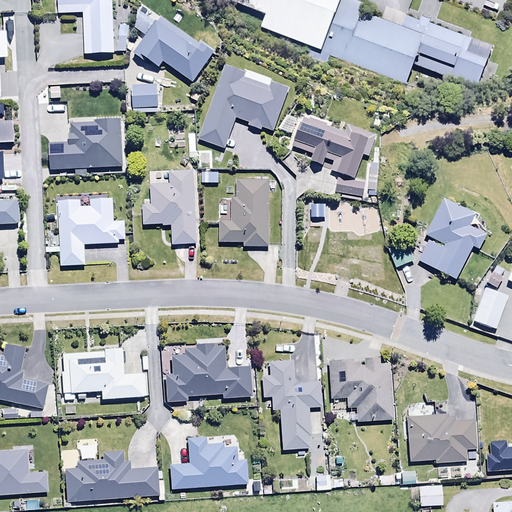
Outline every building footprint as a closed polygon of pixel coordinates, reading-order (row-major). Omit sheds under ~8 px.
[(110,54),(109,0),(54,0),(55,14),(80,14),(80,18),(75,18),(76,34),(82,34),(82,54),(110,54)] [(320,52),(342,0),(224,0),(262,15),(258,25),(307,47),(320,52)] [(342,0),(320,52),(307,47),(304,54),(326,64),(329,57),(404,85),(411,66),(477,91),(487,65),(465,56),(470,43),(432,28),(434,23),(423,19),(421,24),(405,18),(406,14),(385,6),(380,19),(363,12),(365,6),(350,0),(342,0)] [(158,17),(157,17),(132,55),(145,63),(147,60),(158,68),(161,62),(191,83),(211,53),(158,17)] [(125,27),(117,27),(115,52),(124,53),(126,32),(124,32),(125,27)] [(244,74),(224,66),(197,139),(223,149),(235,118),(248,123),(247,125),(260,130),(261,128),(272,132),(287,90),(269,83),(268,86),(243,77),(244,74)] [(131,112),(140,112),(140,108),(156,107),(155,85),(129,86),(131,112)] [(288,144),(311,154),(308,161),(321,166),(324,159),(331,162),(329,169),(352,179),(362,156),(366,158),(375,137),(346,124),(343,132),(301,114),(288,144)] [(48,142),(48,169),(73,169),(73,175),(85,175),(85,169),(120,169),(120,119),(93,119),(93,123),(69,123),(69,133),(66,133),(66,142),(48,142)] [(0,180),(1,181),(0,152),(0,151),(0,142),(10,143),(9,121),(0,121),(0,180)] [(194,148),(196,148),(196,144),(194,144),(194,134),(186,134),(187,153),(195,153),(194,148)] [(376,164),(367,164),(366,179),(375,179),(376,164)] [(195,244),(190,170),(168,172),(169,184),(148,185),(149,205),(141,206),(142,227),(170,226),(171,246),(195,244)] [(364,183),(336,178),(334,193),(361,198),(364,183)] [(266,248),(267,179),(235,179),(235,198),(230,198),(230,222),(218,221),(218,243),(242,243),(242,247),(266,248)] [(79,200),(56,200),(57,247),(44,247),(44,253),(57,253),(57,266),(82,265),(82,246),(117,245),(117,240),(123,240),(123,221),(111,221),(111,197),(87,198),(88,205),(79,206),(79,200)] [(423,235),(429,237),(426,244),(417,261),(454,279),(470,247),(477,251),(485,234),(468,226),(474,214),(442,198),(423,235)] [(0,224),(17,224),(17,201),(0,200),(0,224)] [(372,212),(346,212),(346,226),(348,226),(348,238),(369,239),(370,226),(371,226),(372,212)] [(404,240),(385,247),(394,268),(412,260),(404,240)] [(496,289),(501,278),(491,274),(486,284),(496,289)] [(494,331),(507,296),(484,288),(471,322),(494,331)] [(0,400),(41,409),(47,384),(17,377),(24,349),(4,344),(1,356),(0,356),(0,400)] [(171,374),(163,374),(165,403),(186,401),(186,397),(221,395),(221,398),(249,397),(247,366),(224,368),(223,347),(211,348),(211,344),(193,345),(194,348),(183,349),(183,355),(170,356),(171,374)] [(61,373),(58,373),(59,394),(98,392),(99,399),(147,397),(146,372),(120,374),(119,348),(101,349),(101,352),(60,354),(61,373)] [(351,363),(351,360),(327,360),(328,398),(345,398),(345,408),(355,408),(355,423),(391,422),(389,365),(376,366),(376,358),(362,358),(362,368),(358,368),(358,363),(351,363)] [(259,377),(261,399),(270,398),(270,412),(277,411),(279,450),(307,449),(305,408),(318,407),(317,383),(292,384),(291,362),(267,363),(268,376),(259,377)] [(446,418),(446,415),(406,416),(406,425),(402,425),(403,441),(406,441),(407,461),(433,460),(433,464),(466,463),(466,451),(475,451),(474,422),(453,423),(453,418),(446,418)] [(309,435),(309,468),(309,476),(315,476),(315,468),(323,467),(322,435),(309,435)] [(167,465),(169,490),(245,484),(244,460),(237,461),(236,447),(221,448),(221,444),(205,445),(204,438),(186,439),(188,464),(167,465)] [(484,455),(485,472),(511,469),(511,447),(505,448),(504,441),(489,442),(490,455),(484,455)] [(0,495),(44,492),(43,472),(26,474),(24,450),(0,451),(0,495)] [(68,469),(63,469),(65,502),(155,498),(154,467),(126,468),(126,462),(120,462),(120,451),(101,452),(101,460),(67,462),(68,469)] [(414,473),(400,473),(401,482),(414,482),(414,473)] [(440,507),(440,486),(436,486),(436,480),(428,480),(428,486),(418,486),(418,507),(440,507)] [(511,511),(511,500),(491,502),(491,511),(511,511)]
